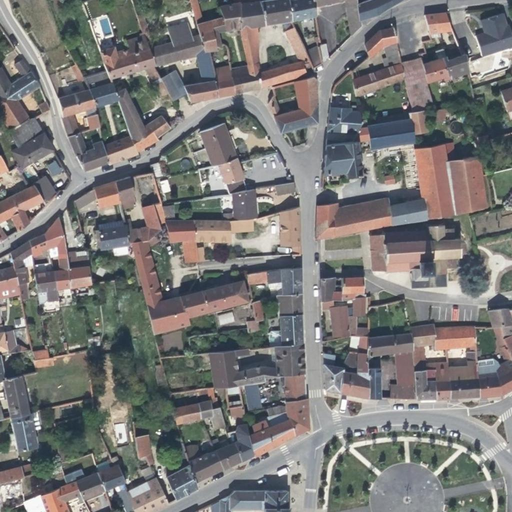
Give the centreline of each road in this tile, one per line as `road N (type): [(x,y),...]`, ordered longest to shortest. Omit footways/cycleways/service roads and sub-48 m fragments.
road 1 (residential): [(312,172),(287,152),(260,109),(238,101),(209,109),(134,163),(84,180)]
road 2 (tertiary): [(448,0),(387,16),(338,61),(325,86),(312,172)]
road 3 (residential): [(310,271),(358,272),(437,297),(511,297)]
road 4 (residential): [(1,0),(84,180)]
road 5 (secondary): [(166,511),(316,439)]
road 6 (tertiary): [(310,271),(323,435)]
road 7 (secondary): [(323,435),(381,418),(445,419)]
